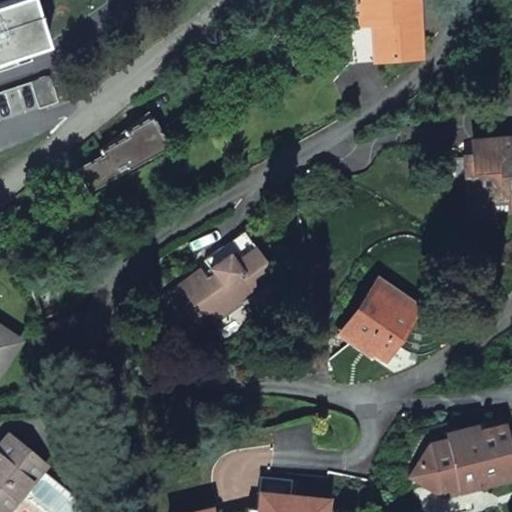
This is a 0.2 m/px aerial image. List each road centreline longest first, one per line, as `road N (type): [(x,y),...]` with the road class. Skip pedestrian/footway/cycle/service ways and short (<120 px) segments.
road 1 (unknown): [(460,0),(435,68),(414,89),(126,261),(98,318),(102,347),(113,368),(136,381),(377,393),(467,347),(511,310)]
road 2 (residential): [(224,0),(0,189)]
